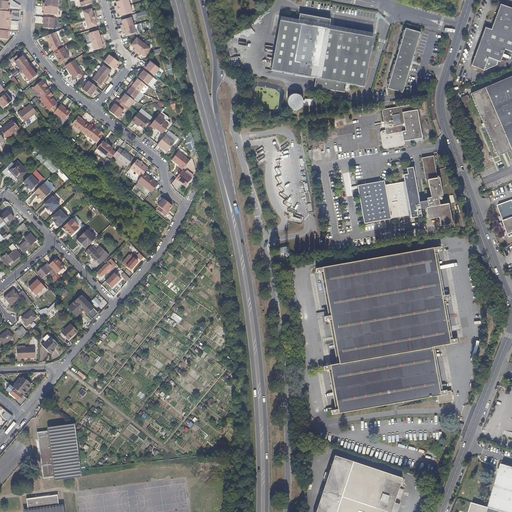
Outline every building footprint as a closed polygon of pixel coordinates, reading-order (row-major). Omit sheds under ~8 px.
[(131,6),(128,0),(124,0),(116,3),(117,6),(115,7),(116,10),(131,6)] [(8,7),(8,2),(0,1),(0,9),(9,11),(10,7),(8,7)] [(511,8),(509,8),(500,5),(495,17),(493,22),(495,23),(494,26),(492,25),(490,30),(485,28),(483,34),(478,46),(480,46),(478,49),(477,49),(474,57),(471,66),(484,71),(488,57),(498,61),(500,61),(504,49),(511,51),(511,8)] [(58,15),(59,8),(43,6),(43,10),(45,11),(45,14),(58,15)] [(133,13),(131,6),(116,10),(117,14),(120,13),(120,17),(125,15),(133,13)] [(85,20),(97,16),(95,10),(93,11),(92,8),(83,11),(85,20)] [(0,20),(11,21),(12,15),(9,14),(9,12),(0,11),(0,20)] [(96,23),(99,22),(97,16),(85,20),(88,28),(97,25),(96,23)] [(366,81),(369,64),(372,50),(374,39),(364,38),(346,34),(333,32),(327,31),(328,27),(327,25),(326,23),(325,22),(324,21),(322,21),(312,19),(308,18),(299,16),(298,24),(299,24),(298,26),(292,25),(279,23),(277,35),(275,47),(273,61),(270,73),(289,76),(306,79),(315,81),(314,87),(314,90),(327,92),(339,94),(344,95),(346,86),(353,87),(365,89),(366,81)] [(54,29),(55,18),(45,17),(44,28),(54,29)] [(134,26),(132,18),(122,21),(123,25),(121,26),(121,29),(134,26)] [(11,27),(11,21),(0,20),(0,28),(8,29),(8,27),(11,27)] [(136,33),(134,26),(121,29),(122,32),(125,31),(126,36),(136,33)] [(408,74),(414,53),(420,34),(407,29),(404,40),(397,64),(389,88),(403,92),(408,74)] [(0,39),(8,40),(9,35),(10,35),(11,31),(0,30),(0,39)] [(104,38),(103,35),(100,35),(99,30),(90,33),(92,41),(104,38)] [(62,46),(57,32),(45,36),(47,40),(48,40),(52,49),(62,46)] [(104,47),(102,42),(105,42),(104,38),(92,41),(95,50),(104,47)] [(139,50),(144,43),(137,38),(131,46),(135,49),(133,51),(136,53),(139,50)] [(145,56),(151,49),(144,43),(139,50),(136,53),(139,55),(141,53),(145,56)] [(61,62),(71,56),(65,46),(55,52),(61,62)] [(22,71),(30,64),(28,62),(26,58),(23,56),(22,56),(20,53),(14,58),(16,61),(15,62),(22,71)] [(116,66),(119,63),(110,55),(105,62),(116,70),(118,68),(116,66)] [(496,65),(498,61),(488,57),(484,71),(496,65)] [(83,72),(75,59),(65,66),(67,69),(68,69),(75,78),(83,72)] [(155,76),(161,69),(151,62),(149,64),(148,66),(146,65),(144,67),(150,72),(155,76)] [(38,75),(34,70),(32,68),(33,67),(31,64),(30,64),(22,71),(30,81),(38,75)] [(109,75),(112,71),(104,65),(99,72),(108,80),(110,77),(109,75)] [(15,69),(10,74),(14,78),(19,73),(15,69)] [(152,81),(153,78),(148,74),(142,70),(141,72),(142,73),(141,75),(140,75),(139,77),(144,81),(149,85),(150,83),(152,81)] [(108,80),(99,72),(93,79),(101,85),(104,81),(106,83),(108,80)] [(511,76),(510,77),(503,80),(491,85),(483,88),(471,93),(473,99),(476,106),(480,115),(484,126),(491,141),(493,147),(497,156),(502,154),(511,149),(511,76)] [(14,77),(10,80),(15,86),(18,84),(14,77)] [(140,92),(144,87),(145,85),(143,83),(137,79),(135,83),(132,81),(130,84),(140,92)] [(50,91),(46,85),(47,84),(44,81),(43,81),(34,87),(42,97),(50,91)] [(92,96),(98,87),(90,81),(83,90),(92,96)] [(135,99),(140,92),(130,84),(128,87),(130,89),(127,93),(133,98),(135,99)] [(49,111),(57,104),(55,101),(56,101),(52,96),(53,95),(50,91),(42,97),(41,98),(47,107),(46,108),(49,111)] [(130,108),(135,101),(132,99),(126,94),(125,94),(124,96),(122,99),(120,97),(119,99),(126,105),(130,108)] [(5,109),(13,102),(7,95),(0,100),(0,104),(0,105),(1,105),(5,109)] [(119,118),(124,111),(123,110),(126,105),(119,99),(118,99),(112,106),(113,107),(110,111),(119,118)] [(64,120),(71,112),(61,104),(54,113),(64,120)] [(26,123),(38,114),(32,105),(31,105),(22,112),(22,111),(19,114),(26,123)] [(423,136),(421,128),(419,129),(418,119),(416,111),(412,111),(411,109),(411,106),(410,106),(409,105),(408,105),(406,105),(400,106),(390,108),(386,109),(383,109),(382,110),(381,112),(382,114),(383,121),(384,126),(385,130),(381,131),(380,132),(380,133),(380,137),(381,142),(382,145),(382,147),(383,149),(385,149),(387,149),(395,147),(401,146),(402,146),(403,145),(404,144),(404,142),(403,141),(411,139),(411,143),(424,141),(423,140),(423,136)] [(144,128),(150,120),(139,112),(137,114),(132,121),(137,124),(138,123),(140,125),(144,128)] [(162,134),(170,123),(166,119),(164,122),(162,120),(164,117),(159,114),(150,126),(153,128),(154,127),(162,134)] [(90,125),(79,116),(72,124),(83,133),(84,132),(90,125)] [(346,125),(345,118),(337,119),(330,120),(331,127),(346,125)] [(22,129),(15,120),(6,128),(12,136),(22,129)] [(105,134),(101,131),(94,127),(90,124),(90,125),(84,132),(97,143),(105,134)] [(168,151),(178,138),(169,130),(158,144),(168,151)] [(116,152),(112,149),(113,148),(110,146),(110,145),(107,143),(106,143),(103,141),(97,148),(107,156),(108,155),(112,158),(116,152)] [(128,166),(134,159),(130,155),(129,156),(127,155),(128,153),(124,151),(118,159),(128,166)] [(183,170),(190,160),(179,151),(173,160),(180,165),(179,167),(183,170)] [(41,153),(37,157),(42,163),(47,159),(41,153)] [(439,205),(439,203),(438,197),(443,196),(442,193),(440,184),(439,178),(438,178),(438,176),(437,177),(435,168),(434,161),(433,156),(431,156),(428,157),(421,158),(422,160),(422,162),(423,167),(424,170),(425,176),(425,181),(428,180),(429,187),(430,193),(431,198),(427,198),(422,199),(423,202),(419,203),(418,200),(419,200),(417,190),(416,180),(414,171),(413,171),(412,167),(411,168),(406,169),(407,174),(403,175),(403,177),(404,182),(402,182),(396,184),(388,185),(385,185),(384,181),(381,181),(377,182),(368,184),(365,184),(357,186),(358,194),(360,205),(363,218),(364,224),(379,221),(397,218),(410,215),(410,219),(417,217),(417,216),(421,215),(420,211),(420,209),(426,208),(427,212),(428,219),(439,217),(441,226),(452,224),(451,218),(450,210),(448,204),(439,205)] [(49,159),(43,164),(53,174),(58,169),(49,159)] [(145,173),(149,168),(137,159),(131,168),(142,176),(145,173)] [(30,173),(20,162),(11,171),(21,182),(30,173)] [(186,186),(192,178),(185,173),(182,170),(177,177),(176,178),(180,182),(180,181),(186,186)] [(192,178),(194,175),(188,170),(185,173),(192,178)] [(148,189),(154,180),(145,173),(142,176),(138,182),(148,189)] [(34,192),(41,185),(33,177),(26,184),(28,186),(31,189),(34,192)] [(52,195),(44,186),(37,194),(39,196),(38,197),(41,200),(42,199),(44,202),(52,195)] [(53,213),(61,206),(53,198),(46,205),(48,208),(47,209),(50,212),(51,210),(53,213)] [(168,211),(173,205),(164,198),(159,205),(161,207),(158,210),(166,216),(168,213),(168,212),(168,211)] [(511,200),(497,206),(509,238),(511,236),(511,200)] [(7,223),(14,218),(9,210),(1,216),(7,223)] [(59,228),(69,219),(61,211),(53,218),(58,223),(56,225),(59,228)] [(72,236),(79,229),(76,226),(78,225),(73,219),(63,228),(66,232),(67,231),(72,236)] [(18,233),(26,226),(24,223),(15,230),(18,233)] [(85,249),(96,239),(89,232),(87,234),(86,233),(85,235),(83,233),(77,239),(85,249)] [(31,245),(37,241),(31,234),(28,236),(25,238),(27,241),(20,246),(25,252),(32,247),(31,245)] [(137,250),(131,244),(128,247),(134,253),(137,250)] [(100,264),(109,255),(101,247),(97,250),(93,246),(91,248),(90,247),(87,251),(96,261),(97,261),(100,264)] [(450,340),(442,300),(449,299),(448,295),(442,296),(434,252),(441,251),(440,247),(316,269),(316,273),(323,272),(330,316),(324,317),(325,322),(331,320),(339,364),(323,367),(324,372),(331,371),(338,409),(331,411),(332,415),(437,396),(438,404),(452,401),(450,391),(447,392),(446,390),(440,391),(432,347),(458,343),(457,338),(450,340)] [(14,262),(21,256),(16,249),(9,256),(7,253),(1,258),(7,265),(12,261),(14,262)] [(133,254),(142,261),(145,258),(136,251),(133,254)] [(131,270),(138,262),(136,260),(137,259),(134,257),(127,266),(131,270)] [(117,264),(111,258),(108,262),(109,263),(106,266),(105,266),(98,273),(101,277),(107,271),(106,271),(110,267),(111,266),(110,265),(111,263),(115,267),(117,264)] [(65,269),(57,260),(50,266),(57,274),(58,275),(65,269)] [(57,274),(50,266),(48,263),(42,268),(40,270),(37,272),(42,278),(49,272),(54,278),(57,274)] [(130,278),(123,271),(120,274),(127,282),(130,278)] [(104,283),(111,290),(121,280),(114,273),(104,283)] [(41,290),(44,286),(37,279),(29,287),(36,295),(41,290)] [(11,305),(20,297),(14,290),(5,297),(11,305)] [(30,301),(22,290),(19,293),(27,303),(30,301)] [(99,313),(81,295),(69,308),(77,316),(84,309),(93,319),(99,313)] [(57,304),(59,303),(57,300),(48,309),(50,311),(57,304)] [(44,317),(50,311),(48,309),(47,307),(41,310),(40,310),(39,311),(44,317)] [(27,325),(37,317),(31,310),(22,319),(27,325)] [(68,341),(78,332),(70,324),(61,334),(68,341)] [(27,332),(22,326),(19,329),(24,335),(27,332)] [(24,335),(19,329),(18,328),(15,332),(21,338),(24,335)] [(13,336),(8,330),(0,336),(0,339),(4,345),(13,336)] [(54,348),(58,345),(51,337),(50,337),(48,335),(47,335),(42,339),(42,340),(45,342),(41,345),(49,354),(53,350),(52,349),(53,348),(54,348)] [(35,358),(34,347),(24,348),(21,348),(21,349),(16,349),(17,358),(23,357),(24,359),(35,358)] [(13,381),(7,376),(5,377),(4,379),(7,382),(10,384),(13,381)] [(23,395),(30,386),(32,384),(23,377),(21,379),(19,378),(12,386),(23,395)] [(23,396),(10,385),(6,389),(9,392),(12,394),(19,400),(23,396)] [(77,394),(81,398),(86,392),(82,388),(77,394)] [(7,420),(12,415),(6,410),(1,415),(7,420)] [(155,427),(160,431),(163,428),(158,423),(155,427)] [(81,476),(77,444),(75,425),(48,429),(49,431),(38,432),(44,478),(48,478),(55,477),(55,479),(81,476)] [(392,511),(404,479),(336,457),(317,511),(392,511)] [(504,511),(511,511),(511,466),(511,467),(501,464),(489,508),(504,511)] [(63,511),(63,506),(58,506),(57,495),(27,499),(28,510),(25,510),(25,511),(63,511)] [(504,511),(489,508),(472,503),(469,511),(504,511)]
